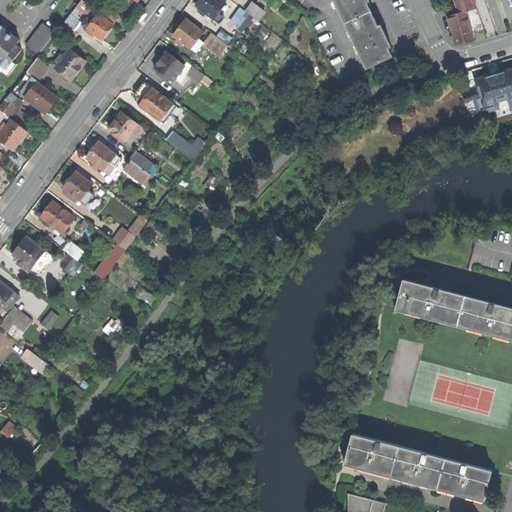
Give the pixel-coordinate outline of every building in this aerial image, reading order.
[(80,22),(78,20),(80,17),(78,16),(79,14),(89,15),(92,9),(89,6),(89,5),(82,0),(81,0),(65,22),(74,30),(80,22)] [(206,13),(214,19),(219,13),(226,3),(221,0),(200,0),(196,5),(200,8),(198,11),(204,16),(206,13)] [(333,0),(335,1),(345,23),(371,11),(367,3),(365,0),(333,0)] [(455,0),(460,14),(467,12),(473,9),(470,0),(455,0)] [(265,13),(252,3),(246,11),(254,17),(259,21),(265,13)] [(114,24),(119,18),(100,4),(95,10),(114,24)] [(241,8),(230,21),(239,28),(238,29),(242,33),(254,17),(246,11),(241,8)] [(477,8),(473,9),(467,12),(472,33),(484,30),(477,8)] [(382,62),(392,57),(388,48),(385,41),(388,39),(386,35),(384,32),(381,33),(378,27),(371,11),(345,23),(366,68),(381,61),(382,62)] [(472,33),(467,12),(460,14),(448,17),(453,36),(455,45),(474,40),(472,33)] [(219,13),(214,19),(220,24),(225,18),(219,13)] [(99,14),(87,29),(102,40),(108,32),(114,25),(99,14)] [(184,43),(191,49),(199,39),(203,33),(185,19),(180,27),(173,35),(178,38),(176,41),(182,46),(184,43)] [(41,21),(24,43),(34,51),(51,29),(41,21)] [(0,63),(4,67),(20,48),(14,43),(18,38),(0,24),(0,63)] [(221,30),(216,36),(227,44),(232,38),(221,30)] [(212,33),(205,44),(213,50),(210,53),(218,58),(228,45),(227,44),(216,36),(212,33)] [(199,39),(191,49),(196,52),(204,42),(199,39)] [(56,61),(52,66),(68,78),(75,68),(83,59),(67,47),(61,55),(58,52),(54,59),(56,61)] [(162,73),(170,79),(172,81),(184,65),(167,52),(160,61),(155,68),(162,73)] [(34,57),(24,70),(30,75),(35,79),(45,65),(34,57)] [(205,75),(194,66),(189,73),(200,82),(205,75)] [(482,94),(485,106),(509,99),(511,109),(511,108),(511,66),(494,71),(477,76),(482,94)] [(24,70),(13,84),(20,89),(30,75),(24,70)] [(167,82),(170,79),(162,73),(160,76),(167,82)] [(35,79),(23,94),(39,107),(41,104),(45,108),(50,101),(55,94),(35,79)] [(143,101),(152,88),(144,82),(136,93),(134,95),(143,101)] [(176,106),(152,88),(143,101),(140,105),(164,123),(176,106)] [(467,111),(485,106),(482,94),(464,99),(467,111)] [(4,96),(0,101),(0,108),(2,111),(9,116),(10,116),(18,106),(4,96)] [(138,134),(143,128),(121,112),(113,122),(109,128),(113,131),(111,133),(120,140),(121,137),(125,141),(133,130),(138,134)] [(0,139),(11,148),(18,138),(26,129),(10,116),(9,116),(4,123),(1,120),(0,121),(0,139)] [(130,144),(138,134),(133,130),(125,141),(130,144)] [(188,143),(173,131),(166,140),(182,151),(188,143)] [(207,143),(199,137),(193,146),(200,152),(207,143)] [(111,162),(116,155),(99,141),(93,149),(86,157),(94,163),(99,167),(104,171),(111,162)] [(193,146),(188,143),(182,151),(194,160),(200,152),(193,146)] [(153,165),(135,151),(130,158),(132,160),(147,172),(153,165)] [(116,155),(111,162),(116,166),(121,158),(116,155)] [(153,176),(147,172),(132,160),(125,170),(143,184),(146,181),(148,182),(153,176)] [(158,169),(153,165),(147,172),(153,176),(158,169)] [(80,201),(83,197),(88,191),(93,184),(76,171),(70,180),(68,178),(65,181),(62,185),(64,188),(66,189),(71,193),(68,196),(76,202),(78,199),(80,201)] [(88,191),(83,197),(87,200),(92,194),(88,191)] [(74,218),(53,201),(47,209),(41,216),(50,223),(48,226),(53,230),(55,227),(63,233),(74,218)] [(142,216),(128,234),(135,239),(148,221),(142,216)] [(94,226),(86,219),(82,224),(90,231),(94,226)] [(118,246),(125,252),(135,239),(128,234),(122,229),(113,242),(118,246)] [(29,272),(30,270),(43,254),(45,251),(27,237),(18,247),(13,254),(22,261),(19,264),(29,272)] [(84,252),(69,241),(63,249),(68,253),(78,260),(84,252)] [(121,256),(125,252),(118,246),(115,251),(121,256)] [(95,273),(103,279),(121,256),(115,251),(113,249),(95,273)] [(83,264),(78,260),(68,253),(66,256),(69,259),(67,262),(66,261),(61,267),(74,276),(83,264)] [(50,260),(43,254),(30,270),(39,274),(50,260)] [(0,309),(2,307),(14,291),(0,280),(0,309)] [(396,311),(458,327),(466,297),(426,287),(405,281),(396,311)] [(20,296),(14,291),(2,307),(7,311),(11,306),(20,296)] [(511,309),(509,309),(466,297),(458,327),(511,341),(511,309)] [(41,324),(48,330),(59,317),(52,311),(41,324)] [(19,319),(10,312),(4,321),(0,326),(18,340),(24,332),(14,325),(19,319)] [(23,314),(19,319),(14,325),(24,332),(32,321),(23,314)] [(49,365),(28,349),(21,358),(42,374),(49,365)] [(84,391),(75,385),(68,394),(77,400),(84,391)] [(0,433),(7,439),(16,427),(9,421),(0,433)] [(370,471),(392,477),(400,447),(353,434),(345,465),(370,471)] [(437,489),(446,459),(400,447),(392,477),(416,483),(437,489)] [(485,502),(492,471),(446,459),(437,489),(458,494),(485,502)] [(348,511),(370,511),(373,500),(348,493),(348,511)] [(380,502),(373,500),(370,511),(383,511),(385,503),(380,502)]
